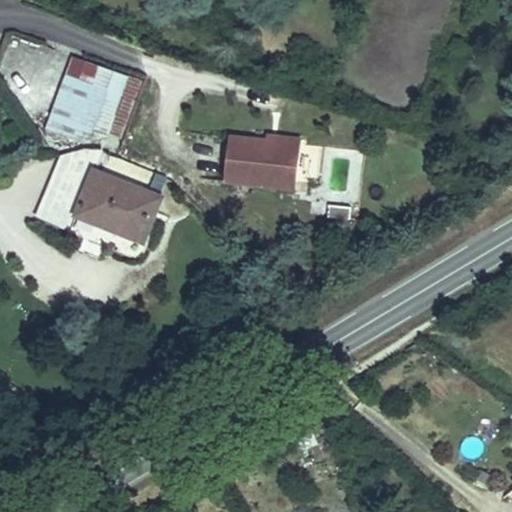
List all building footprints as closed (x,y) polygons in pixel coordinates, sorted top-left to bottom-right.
[(84,67),(48,53),(20,127),(20,136),(45,134),(56,138),(62,123),(84,67)] [(102,74),(84,67),(62,123),(80,130),(102,74)] [(304,138),(229,134),(226,184),(298,193),(304,138)] [(44,225),(67,166),(38,154),(14,213),(8,228),(38,240),(44,225)] [(67,166),(44,225),(108,249),(131,191),(67,166)]
